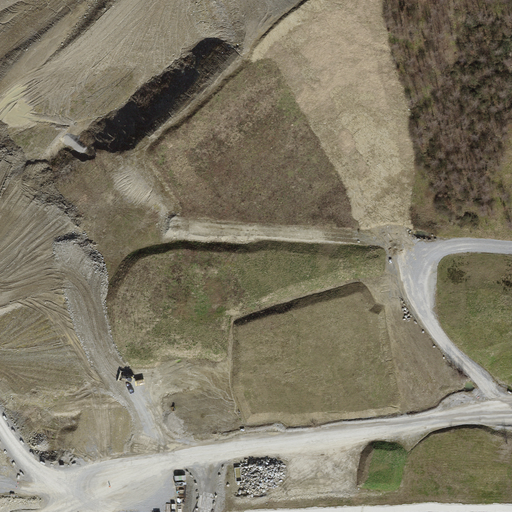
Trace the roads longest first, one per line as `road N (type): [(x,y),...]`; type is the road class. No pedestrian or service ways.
road 1 (unknown): [(503,404),(248,444),(0,510)]
road 2 (unknown): [(336,0),(430,307),(486,384)]
